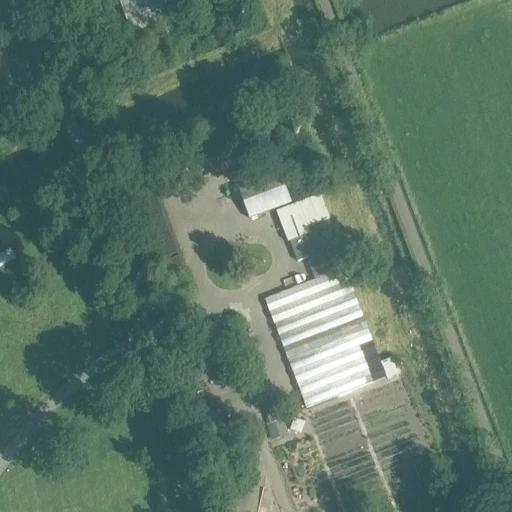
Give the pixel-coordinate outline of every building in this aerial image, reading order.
[(118,0),(127,21),(131,33),(187,13),(181,0),(118,0)] [(20,62),(12,65),(17,79),(23,94),(43,87),(37,71),(40,70),(35,57),(20,62)] [(261,179),(256,165),(232,175),(237,188),(250,220),(292,205),(279,172),(261,179)] [(187,269),(153,176),(131,184),(160,262),(161,262),(167,276),(187,269)] [(287,243),(290,242),(298,262),(307,259),(315,279),(336,271),(328,251),(318,254),(311,234),(308,227),(330,219),(321,195),(303,201),(275,212),(287,243)] [(345,270),(265,301),(306,409),(386,378),(387,380),(398,376),(392,359),(381,363),(345,270)] [(278,405),(264,410),(268,421),(266,422),(267,425),(265,425),(271,442),(289,436),(278,405)] [(205,464),(218,460),(237,453),(234,444),(202,454),(205,464)] [(181,498),(175,499),(177,511),(200,511),(195,483),(179,486),(181,498)]
